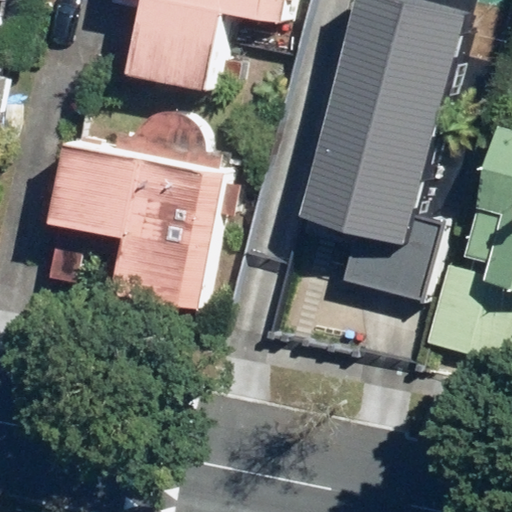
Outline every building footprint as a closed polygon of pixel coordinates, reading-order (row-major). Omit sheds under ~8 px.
[(319,0),(166,0),(160,57),(244,67),(251,0),(319,0),(320,0),(319,0)] [(450,0),(376,0),(316,202),(375,219),(359,272),(434,294),(457,216),(432,208),(490,12),(450,0)] [(0,189),(24,40),(0,36),(0,189)] [(249,154),(107,124),(89,205),(165,222),(152,278),(222,277),(249,154)] [(511,180),(494,248),(511,253),(511,180)]
